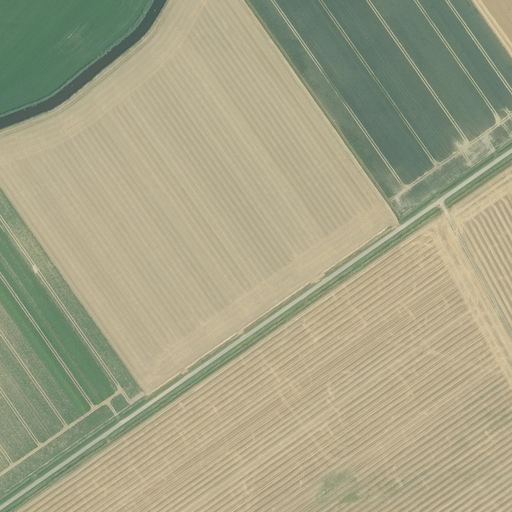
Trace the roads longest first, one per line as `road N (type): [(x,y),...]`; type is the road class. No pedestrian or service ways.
road 1 (unclassified): [(0,508),(511,150)]
road 2 (track): [(439,202),(511,335)]
